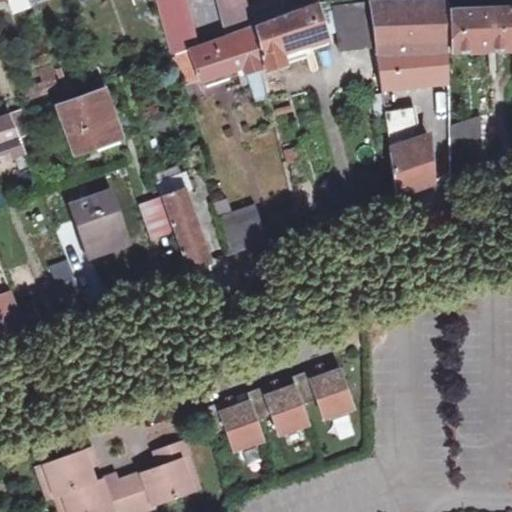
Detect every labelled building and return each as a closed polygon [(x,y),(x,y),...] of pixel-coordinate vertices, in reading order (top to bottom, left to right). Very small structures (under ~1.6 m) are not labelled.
[(173,57),(196,49),(184,0),(155,0),(170,57),(173,57)] [(214,0),(224,39),(250,29),(246,10),(243,0),(214,0)] [(273,0),(250,9),(255,28),(253,28),(263,72),(313,60),(311,52),(330,46),(318,3),(318,0),(273,0)] [(445,0),(403,0),(335,2),(341,47),(374,44),(381,90),(447,82),(447,49),(446,10),(445,0)] [(511,0),(503,0),(503,10),(446,10),(447,49),(493,49),(501,49),(511,49),(510,75),(511,74),(511,0)] [(267,98),(250,29),(224,39),(196,49),(173,57),(184,88),(240,68),(251,102),(267,98)] [(75,154),(119,138),(102,93),(58,108),(75,154)] [(395,196),(432,183),(429,132),(419,135),(414,109),(384,113),(395,196)] [(0,152),(9,149),(13,159),(20,176),(32,171),(9,115),(0,117),(0,152)] [(448,124),(449,140),(477,138),(479,116),(448,124)] [(287,164),(298,161),(295,148),(284,151),(287,164)] [(9,149),(0,152),(0,163),(13,159),(9,149)] [(156,185),(160,196),(162,202),(147,208),(155,231),(171,225),(173,233),(186,270),(208,262),(183,194),(192,190),(186,174),(156,185)] [(75,219),(84,242),(101,236),(106,248),(127,240),(109,190),(69,204),(75,219)] [(162,202),(160,196),(136,205),(149,241),(173,233),(171,225),(155,231),(147,208),(162,202)] [(223,257),(267,241),(255,205),(230,213),(215,218),(225,244),(223,257)] [(101,236),(84,242),(88,254),(106,248),(101,236)] [(57,285),(74,279),(67,260),(50,267),(57,285)] [(161,278),(156,261),(133,268),(140,286),(161,278)] [(85,306),(74,279),(57,285),(68,312),(85,306)] [(9,292),(0,295),(0,331),(2,335),(24,327),(9,292)] [(306,423),(299,405),(313,400),(320,418),(352,407),(338,368),(317,375),(315,368),(289,377),(292,384),(272,391),(270,384),(243,393),(246,400),(228,407),(225,400),(200,409),(210,437),(223,432),(229,450),(260,439),(253,421),(267,417),(273,435),(306,423)] [(90,468),(84,450),(76,452),(33,468),(44,499),(50,496),(55,511),(104,511),(124,511),(130,510),(134,508),(135,511),(144,511),(154,508),(152,503),(190,490),(196,487),(180,441),(152,451),(157,466),(135,473),(123,477),(118,479),(113,481),(111,475),(94,480),(87,483),(83,470),(90,468)]
